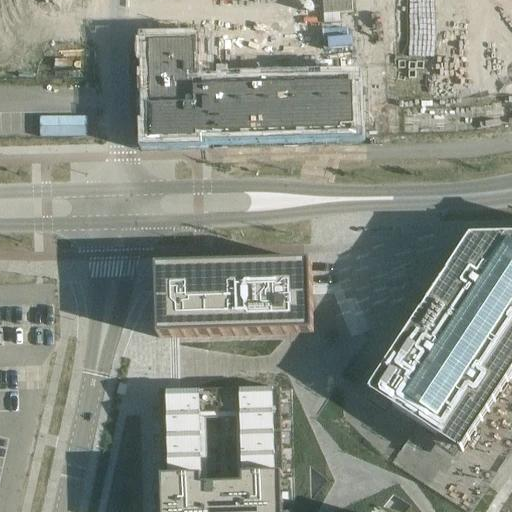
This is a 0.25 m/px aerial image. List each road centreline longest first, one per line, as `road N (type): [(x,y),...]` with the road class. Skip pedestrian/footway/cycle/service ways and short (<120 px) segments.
road 1 (tertiary): [(119,223),(442,198)]
road 2 (tertiary): [(442,198),(282,189),(120,192)]
road 3 (residential): [(64,511),(119,223)]
road 4 (residential): [(372,0),(373,152),(511,142)]
road 5 (residential): [(116,0),(120,192)]
road 6 (tertiary): [(120,192),(0,194)]
